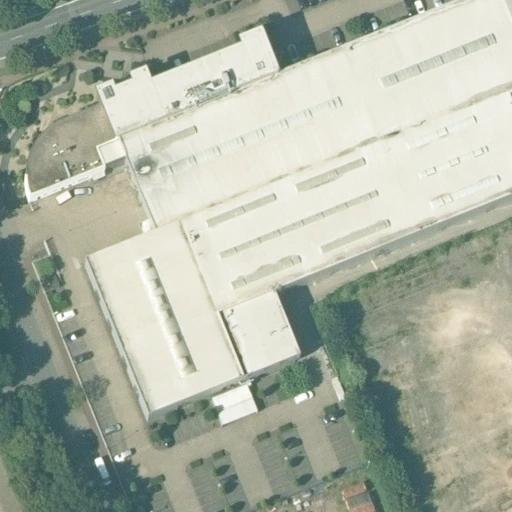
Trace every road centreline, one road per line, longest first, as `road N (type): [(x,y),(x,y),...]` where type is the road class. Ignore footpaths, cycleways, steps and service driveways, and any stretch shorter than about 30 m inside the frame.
road 1 (residential): [(0,266),(98,511)]
road 2 (residential): [(119,0),(0,43)]
